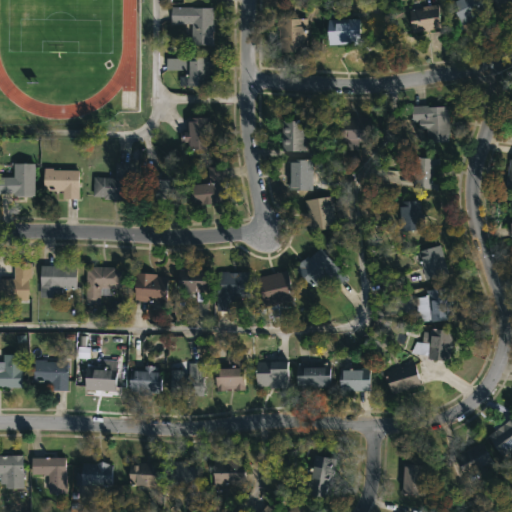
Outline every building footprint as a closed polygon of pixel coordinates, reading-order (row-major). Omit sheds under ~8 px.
[(483,0),(488,8),(468,18),(469,20),(465,22),(464,19),(460,21),(450,1),(452,0),(483,0)] [(511,0),(511,1),(498,8),(494,0),(511,0)] [(426,30),(414,32),(409,9),(437,4),(441,27),(426,30)] [(193,7),(212,7),(212,44),(191,44),(191,23),(170,23),(170,7),(193,7)] [(297,51),(278,51),(277,19),(306,18),(306,51),(297,51)] [(347,43),(328,44),(327,19),(358,18),(359,43),(347,43)] [(209,71),(209,74),(213,74),(213,85),(178,85),(178,76),(186,76),(186,56),(213,56),(213,66),(209,66),(209,71)] [(428,105),(428,106),(446,106),(446,114),(448,114),(448,141),(427,141),(427,121),(411,121),(411,105),(428,105)] [(209,134),(210,148),(186,149),(186,143),(179,143),(178,131),(185,131),(185,118),(209,117),(209,134)] [(357,151),(338,151),(338,117),(369,117),(369,139),(357,139),(357,151)] [(304,151),(281,151),(281,120),(305,120),(304,151)] [(438,173),(437,189),(413,187),(415,157),(439,159),(438,173)] [(311,159),(311,190),(288,189),(288,158),(311,159)] [(511,158),(511,192),(503,191),(508,158),(511,158)] [(34,163),(33,196),(12,195),(12,193),(0,193),(0,176),(13,177),(13,163),(34,163)] [(130,164),(128,198),(122,198),(122,201),(102,200),(102,197),(92,196),(93,177),(114,178),(114,163),(130,164)] [(226,202),(189,204),(187,185),(208,183),(207,167),(223,166),(226,202)] [(52,168),(52,169),(78,170),(78,198),(62,198),(62,190),(43,190),(43,168),(52,168)] [(167,179),(166,195),(143,194),(144,171),(161,172),(160,178),(167,179)] [(334,228),(309,231),(305,199),(331,196),(334,228)] [(423,230),(400,231),(398,201),(422,199),(423,230)] [(448,273),(425,279),(416,251),(439,245),(448,273)] [(319,248),(342,274),(330,285),(323,276),(308,289),(293,271),(297,268),(295,266),(306,256),(308,258),(319,248)] [(27,301),(0,301),(0,278),(13,279),(13,263),(30,263),(30,278),(28,278),(27,301)] [(60,297),(40,297),(40,265),(76,264),(76,288),(61,288),(60,297)] [(115,268),(122,268),(121,288),(109,287),(108,295),(99,294),(99,304),(83,303),(84,268),(90,268),(90,266),(115,267),(115,268)] [(190,299),(179,298),(180,268),(205,269),(205,289),(190,289),(190,299)] [(220,311),(215,311),(216,271),(250,272),(249,296),(233,296),(233,311),(220,311)] [(267,306),(265,306),(258,277),(287,271),(293,300),(267,306)] [(167,277),(165,303),(134,300),(136,272),(155,274),(155,276),(167,277)] [(453,319),(417,322),(414,298),(426,296),(425,290),(451,287),(453,319)] [(455,331),(451,362),(427,359),(428,355),(410,353),(411,341),(422,343),(423,332),(429,333),(429,328),(455,331)] [(199,352),(201,363),(203,363),(202,396),(169,395),(169,370),(182,369),(182,375),(188,375),(188,363),(189,363),(187,352),(199,352)] [(0,387),(0,369),(1,370),(1,354),(21,354),(20,387),(0,387)] [(243,383),(244,390),(234,390),(234,388),(225,388),(225,391),(215,391),(214,364),(226,364),(226,357),(243,357),(243,383)] [(45,359),(45,361),(67,362),(66,391),(50,390),(50,383),(30,382),(31,359),(45,359)] [(117,360),(114,393),(84,390),(85,365),(100,367),(101,359),(117,360)] [(286,385),(286,388),(268,388),(268,386),(255,386),(255,361),(286,361),(287,385),(286,385)] [(350,362),(350,367),(369,367),(369,390),(339,390),(339,368),(342,368),(342,362),(350,362)] [(318,388),(296,388),(296,363),(330,363),(330,388),(318,388)] [(421,385),(391,394),(385,371),(414,363),(421,385)] [(150,365),(154,367),(154,370),(162,370),(160,394),(129,392),(131,368),(143,369),(143,366),(150,365)] [(511,418),(511,449),(500,457),(485,434),(511,417),(511,418)] [(473,471),(462,476),(452,456),(482,442),(491,462),(473,471)] [(0,455),(21,455),(22,488),(4,489),(3,474),(0,474),(0,455)] [(335,459),(328,499),(302,494),(306,475),(310,476),(314,455),(335,459)] [(66,457),(65,493),(47,493),(47,475),(30,475),(30,457),(66,457)] [(224,485),(213,485),(213,459),(225,459),(225,457),(244,457),(244,485),(224,485)] [(201,466),(200,483),(169,482),(170,461),(188,462),(188,466),(201,466)] [(161,464),(160,487),(146,486),(145,491),(135,490),(136,486),(128,485),(130,462),(161,464)] [(111,465),(110,487),(75,484),(76,468),(80,468),(80,463),(111,465)] [(427,466),(425,497),(400,495),(402,464),(427,466)] [(306,511),(260,511),(266,505),(274,511),(286,511),(295,502),(306,511)]
